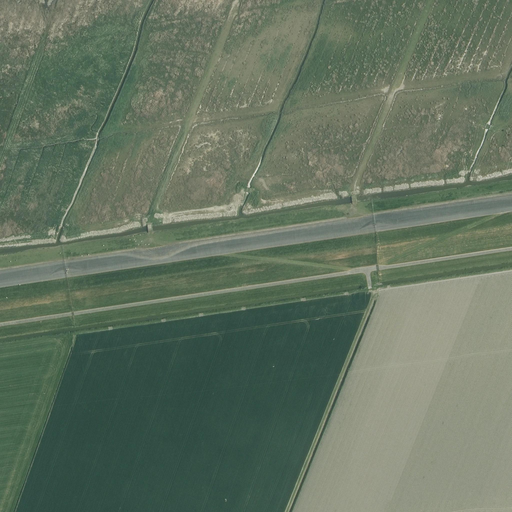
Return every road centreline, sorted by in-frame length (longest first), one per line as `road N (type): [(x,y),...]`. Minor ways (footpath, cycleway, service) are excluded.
road 1 (track): [(0,285),(511,208)]
road 2 (track): [(221,252),(360,269)]
road 3 (track): [(381,266),(507,209)]
